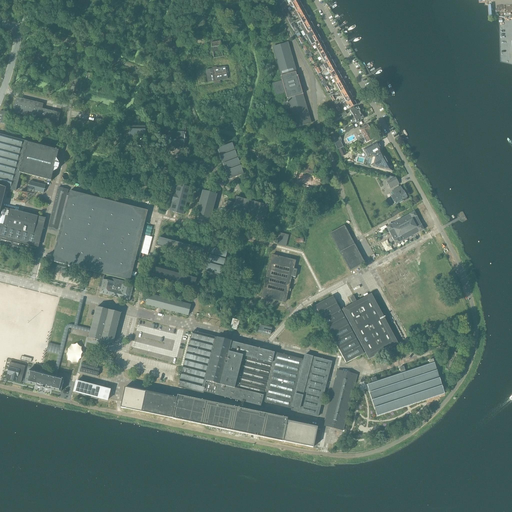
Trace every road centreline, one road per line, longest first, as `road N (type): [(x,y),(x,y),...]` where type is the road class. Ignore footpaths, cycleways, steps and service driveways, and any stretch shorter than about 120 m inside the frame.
road 1 (unclassified): [(355,455),(273,446),(0,386)]
road 2 (unclassified): [(355,455),(408,434),(468,368),(474,315),(440,228)]
road 3 (unclassified): [(370,267),(317,122),(312,75),(269,0)]
road 4 (residential): [(440,228),(311,0)]
road 5 (unclassified): [(212,229),(219,200),(213,165),(65,132)]
road 6 (unclassified): [(57,182),(155,208),(135,312)]
road 7 (unclassified): [(118,379),(320,421)]
